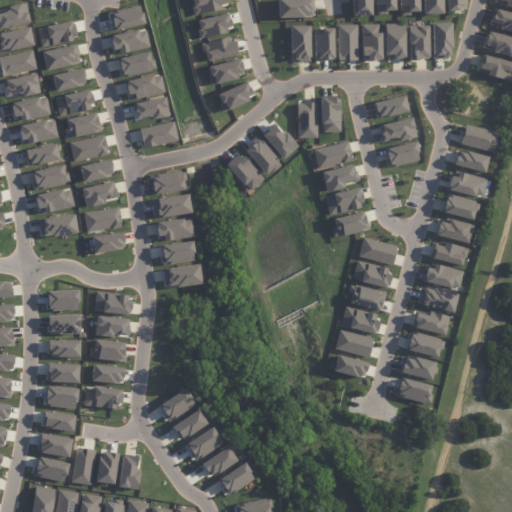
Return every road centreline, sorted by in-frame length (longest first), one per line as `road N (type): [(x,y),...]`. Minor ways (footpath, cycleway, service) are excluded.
road 1 (residential): [(91,0),(96,51),(131,166),(145,277),(140,420),(207,511)]
road 2 (residential): [(6,511),(25,431),(32,334),(22,224),(0,133)]
road 3 (residential): [(426,81),(442,139),(372,407)]
road 4 (residential): [(218,147),(298,84),(447,76),(459,69),(477,0)]
road 5 (residential): [(356,80),(382,216),(417,232)]
road 6 (residential): [(27,270),(62,267),(95,282),(145,277)]
